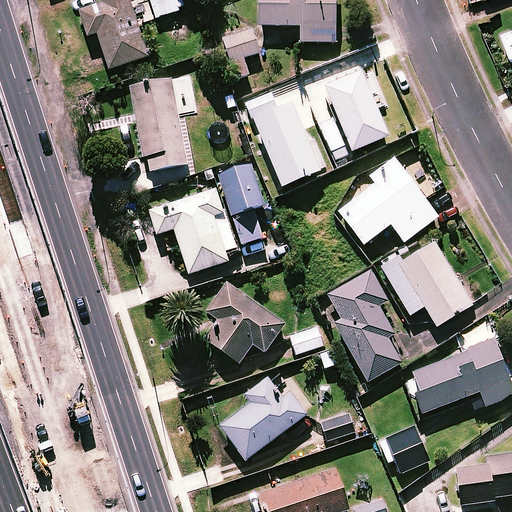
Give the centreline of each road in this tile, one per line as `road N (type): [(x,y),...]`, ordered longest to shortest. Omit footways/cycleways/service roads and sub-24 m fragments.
road 1 (primary): [(0,42),(155,511)]
road 2 (motorway): [(0,210),(112,511)]
road 3 (residential): [(415,0),(456,100),(511,199)]
road 4 (motorway): [(67,511),(0,317)]
